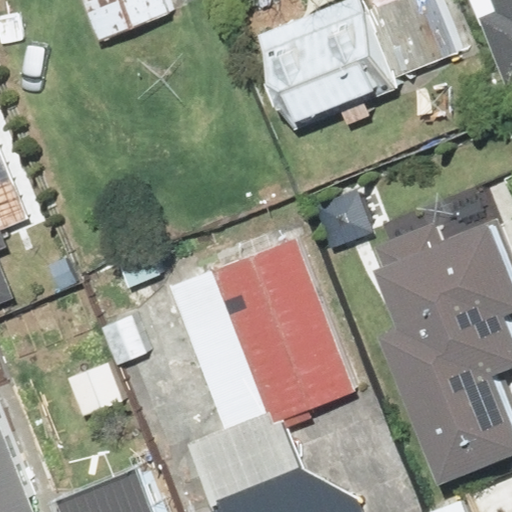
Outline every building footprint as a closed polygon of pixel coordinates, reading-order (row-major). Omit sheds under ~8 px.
[(179,0),(101,0),(116,34),(183,6),(179,0)] [(392,0),(381,5),(378,0),(343,0),(270,30),(306,117),(476,48),(456,0),(392,0)] [(511,0),(483,0),(511,70),(511,0)] [(511,195),(500,200),(505,214),(456,232),(448,209),(388,231),(417,311),(409,314),(466,468),(511,451),(511,195)] [(0,303),(36,289),(0,197),(0,303)] [(371,384),(313,230),(280,243),(277,233),(235,249),(238,258),(185,278),(240,427),(194,444),(205,475),(186,482),(196,511),(381,511),(354,438),(334,445),(318,403),(371,384)] [(2,379),(0,379),(0,508),(46,491),(2,379)] [(189,511),(168,458),(124,476),(136,506),(119,511),(189,511)]
